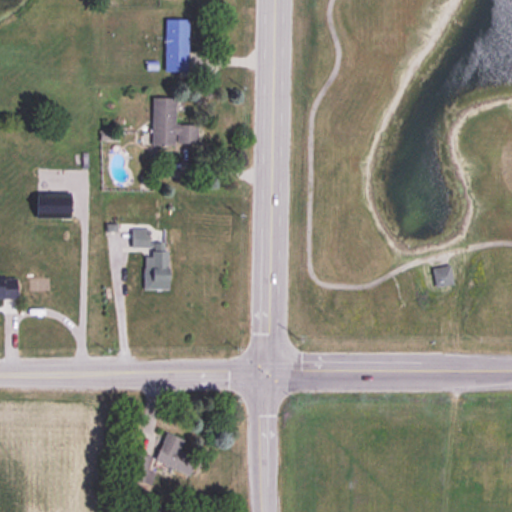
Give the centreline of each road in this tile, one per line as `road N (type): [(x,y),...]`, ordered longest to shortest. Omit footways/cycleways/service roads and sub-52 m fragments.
road 1 (tertiary): [(271,0),(267,372)]
road 2 (residential): [(0,375),(267,372)]
road 3 (tertiary): [(267,372),(511,371)]
road 4 (residential): [(267,372),(267,511)]
road 5 (track): [(80,338),(84,208)]
